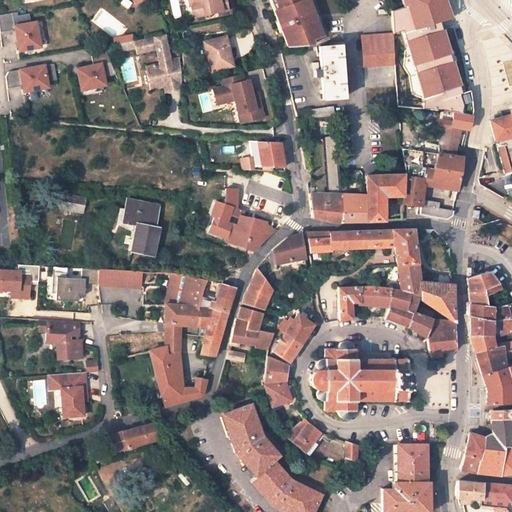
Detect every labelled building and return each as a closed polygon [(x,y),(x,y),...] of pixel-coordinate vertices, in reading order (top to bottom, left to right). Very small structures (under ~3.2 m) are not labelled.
[(196,0),(197,1),(193,1),(189,7),(191,13),(196,16),(226,10),(224,0),(219,0),(218,0),(196,0)] [(268,0),(285,43),(286,46),(313,44),(312,40),(323,36),(320,27),(312,6),(309,0),(268,0)] [(454,21),(446,0),(402,0),(405,8),(392,12),(394,35),(404,32),(425,102),(425,107),(441,110),(470,115),(471,93),(463,95),(441,25),(454,21)] [(30,14),(19,16),(18,12),(0,15),(0,23),(1,32),(16,29),(20,51),(41,47),(37,22),(32,23),(30,14)] [(166,34),(128,43),(129,50),(136,49),(138,54),(157,50),(160,64),(147,67),(152,90),(165,87),(172,85),(173,91),(182,91),(180,60),(172,60),(166,34)] [(393,63),(392,34),(361,37),(364,66),(393,63)] [(128,43),(133,42),(131,35),(112,39),(114,46),(128,43)] [(232,65),(225,37),(206,41),(208,52),(206,53),(210,70),(232,65)] [(128,43),(119,45),(120,52),(129,50),(128,43)] [(342,97),(338,45),(319,47),(321,69),(314,70),(315,77),(321,77),(323,99),(342,97)] [(106,48),(93,51),(96,65),(79,69),(83,90),(107,86),(106,79),(119,76),(106,48)] [(58,80),(55,64),(10,72),(7,77),(9,88),(23,86),(24,92),(49,87),(48,82),(58,80)] [(241,73),(220,79),(222,86),(212,89),(216,104),(234,99),(240,122),(263,117),(257,93),(251,94),(247,95),(243,81),(241,73)] [(251,94),(248,79),(243,81),(247,95),(251,94)] [(333,106),(295,111),(298,120),(334,114),(333,106)] [(504,173),(511,171),(511,109),(510,110),(511,114),(489,121),(494,139),(496,139),(497,142),(495,143),(497,149),(496,149),(495,151),(494,153),(495,155),(496,155),(497,156),(499,155),(500,162),(499,163),(498,164),(498,166),(500,168),(501,168),(502,168),(503,168),(504,173)] [(459,128),(467,130),(470,115),(441,110),(440,120),(449,122),(448,126),(433,128),(430,142),(420,140),(419,149),(453,155),(459,128)] [(336,139),(324,140),(328,194),(308,194),(312,217),(335,222),(336,222),(341,221),(340,194),(339,174),(338,155),(336,139)] [(280,141),(250,140),(252,157),(253,166),(284,167),(281,141),(280,141)] [(430,186),(431,182),(456,186),(461,157),(453,155),(419,149),(401,146),(403,172),(404,177),(404,183),(402,204),(417,206),(420,184),(423,185),(430,186)] [(252,157),(241,158),(242,169),(285,170),(284,167),(253,166),(252,157)] [(347,194),(345,174),(339,174),(340,194),(347,194)] [(383,221),(383,196),(402,196),(401,175),(365,176),(366,195),(367,221),(383,221)] [(213,201),(208,214),(214,217),(236,226),(238,217),(242,218),(243,211),(236,207),(236,188),(224,188),(223,204),(213,201)] [(82,212),(84,198),(62,193),(59,208),(82,212)] [(341,221),(357,221),(357,205),(359,205),(359,194),(347,194),(340,194),(341,221)] [(366,195),(359,194),(359,205),(357,205),(357,221),(367,221),(366,195)] [(154,227),(158,205),(127,198),(125,208),(128,209),(126,222),(133,223),(136,224),(133,239),(130,250),(152,255),(158,228),(154,227)] [(438,207),(439,202),(427,200),(426,205),(421,205),(421,206),(419,214),(446,219),(452,215),(452,210),(438,207)] [(214,217),(209,231),(226,238),(225,240),(249,248),(250,245),(256,247),(263,240),(274,231),(264,226),(264,225),(252,219),(252,220),(242,218),(238,217),(236,226),(214,217)] [(391,231),(361,232),(361,247),(393,246),(396,267),(416,266),(412,229),(391,229),(391,231)] [(330,230),(306,231),(307,239),(329,238),(329,233),(330,233),(330,230)] [(272,248),(273,261),(304,257),(299,232),(286,237),(272,248)] [(307,239),(309,251),(330,250),(329,249),(361,247),(361,232),(330,233),(329,233),(329,238),(307,239)] [(27,298),(28,280),(37,281),(38,266),(17,264),(16,270),(0,269),(0,289),(5,290),(5,287),(9,287),(9,290),(17,290),(17,297),(27,298)] [(451,284),(450,284),(418,281),(416,266),(396,267),(398,282),(399,290),(418,296),(420,297),(420,299),(452,321),(453,321),(451,284)] [(262,307),(270,288),(255,267),(252,274),(255,276),(248,293),(244,303),(262,307)] [(54,299),(77,301),(78,295),(83,295),(84,283),(98,284),(97,281),(98,270),(85,269),(84,278),(56,276),(54,299)] [(140,272),(98,270),(97,281),(98,284),(98,286),(139,288),(140,272)] [(468,303),(486,305),(484,294),(483,289),(497,283),(488,270),(466,277),(468,294),(468,303)] [(203,335),(199,353),(212,355),(226,313),(197,305),(202,291),(206,280),(188,275),(178,273),(174,272),(163,302),(164,322),(179,324),(206,326),(203,335)] [(399,290),(398,282),(390,281),(391,288),(391,289),(399,290)] [(220,283),(216,296),(202,291),(197,305),(226,313),(233,288),(220,283)] [(484,294),(500,288),(497,284),(497,283),(483,289),(484,294)] [(349,302),(349,301),(358,302),(359,286),(337,287),(339,320),(350,318),(349,302)] [(358,302),(389,304),(384,318),(405,326),(411,312),(418,296),(399,290),(391,289),(391,288),(369,286),(359,286),(358,302)] [(486,305),(468,303),(468,310),(468,316),(497,322),(511,316),(511,301),(511,302),(499,306),(486,305)] [(242,307),(239,320),(245,321),(243,330),(255,332),(260,311),(242,307)] [(429,318),(431,312),(419,308),(417,314),(429,318)] [(417,314),(411,312),(405,326),(424,336),(425,332),(430,319),(429,318),(417,314)] [(313,325),(296,314),(289,325),(284,333),(299,344),(313,325)] [(468,334),(490,335),(501,335),(511,331),(511,316),(497,322),(468,316),(468,325),(468,334)] [(284,333),(289,325),(284,321),(285,319),(283,317),(280,321),(281,322),(276,328),(284,333)] [(46,318),(37,318),(36,330),(45,330),(46,318)] [(78,320),(46,318),(45,330),(44,340),(55,341),(57,357),(81,355),(79,338),(74,338),(74,334),(77,334),(78,320)] [(255,345),(267,347),(271,332),(258,330),(257,332),(255,332),(243,330),(245,321),(239,320),(235,319),(231,340),(255,345)] [(425,332),(453,330),(453,321),(452,321),(430,319),(425,332)] [(178,353),(179,324),(164,322),(165,347),(166,353),(178,353)] [(454,349),(453,330),(425,332),(424,336),(425,336),(428,353),(436,352),(446,350),(445,347),(452,346),(452,349),(454,349)] [(299,344),(284,333),(271,352),(287,362),(288,362),(299,344)] [(492,344),(490,335),(468,334),(472,347),(474,352),(493,348),(492,344)] [(335,348),(323,348),(323,358),(319,359),(317,360),(316,361),(315,361),(314,363),(314,365),(315,367),(315,368),(312,370),(311,372),(309,375),(308,378),(309,382),(310,385),(312,388),(315,390),(316,390),(315,391),(314,393),(315,396),(317,398),(318,399),(323,400),(323,411),(335,411),(335,413),(336,415),(338,417),(339,418),(341,419),(345,419),(347,417),(349,415),(351,413),(351,411),(354,411),(354,401),(407,401),(406,358),(354,358),(354,348),(352,348),(352,346),(351,345),(349,342),(347,341),(345,340),(341,340),(340,340),(338,342),(336,345),(335,348)] [(511,342),(492,344),(493,348),(500,346),(501,350),(502,351),(504,351),(506,352),(508,352),(510,352),(511,351),(511,342)] [(493,348),(474,352),(476,358),(481,375),(503,367),(501,350),(500,346),(493,348)] [(149,350),(162,406),(195,397),(197,396),(199,395),(200,394),(201,394),(201,393),(202,391),(203,389),(204,383),(205,379),(195,377),(193,387),(182,387),(178,353),(166,353),(165,347),(149,350)] [(243,360),(244,353),(228,350),(225,358),(243,360)] [(287,365),(265,356),(262,382),(284,379),(287,365)] [(85,361),(86,372),(98,371),(97,360),(85,361)] [(503,367),(481,375),(483,382),(485,389),(485,395),(485,402),(485,403),(486,403),(487,404),(511,401),(511,364),(506,366),(503,367)] [(60,387),(61,406),(67,406),(67,415),(83,414),(81,399),(81,390),(86,390),(85,370),(52,373),(53,388),(60,387)] [(286,400),(289,399),(283,381),(263,384),(263,385),(270,405),(286,400)] [(272,411),(287,405),(286,400),(270,405),(272,411)] [(256,474),(251,479),(273,503),(290,511),(311,511),(320,494),(297,483),(296,485),(288,481),(281,474),(283,472),(271,459),(277,455),(266,442),(264,443),(257,437),(255,428),(257,427),(249,404),(222,413),(235,450),(256,474)] [(511,408),(490,410),(490,420),(511,418),(511,408)] [(307,422),(304,418),(283,434),(292,444),(302,453),(319,431),(310,425),(307,422)] [(511,446),(511,438),(511,436),(511,435),(511,418),(490,420),(491,433),(484,437),(482,437),(477,459),(475,472),(499,475),(511,472),(511,446)] [(131,446),(156,439),(151,423),(111,435),(115,451),(131,446)] [(464,455),(477,459),(482,437),(469,433),(464,455)] [(157,442),(156,439),(131,446),(132,450),(157,442)] [(344,460),(356,464),(358,445),(345,440),(344,460)] [(380,511),(426,511),(427,488),(425,488),(425,443),(396,444),(396,482),(399,482),(399,488),(392,488),(381,488),(380,511)] [(464,455),(460,468),(475,472),(477,459),(464,455)] [(481,482),(456,480),(456,498),(469,496),(470,499),(472,499),(474,499),(480,499),(481,482)] [(498,501),(509,501),(510,485),(481,482),(480,499),(498,501)] [(498,507),(498,501),(480,499),(474,499),(476,504),(476,505),(498,507)]
